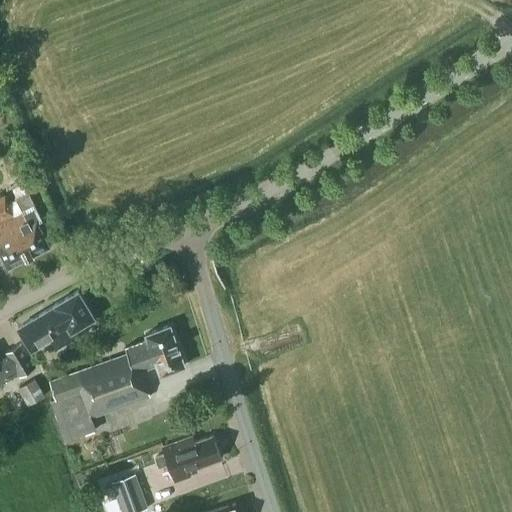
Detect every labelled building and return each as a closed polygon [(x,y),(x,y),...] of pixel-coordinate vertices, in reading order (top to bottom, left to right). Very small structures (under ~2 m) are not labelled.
[(5,195),(0,197),(0,248),(8,266),(49,245),(39,222),(42,221),(29,193),(9,203),(5,195)] [(155,262),(160,271),(167,267),(163,258),(155,262)] [(80,335),(75,327),(94,316),(78,289),(54,303),(55,304),(17,326),(31,349),(51,337),(58,349),(80,335)] [(112,330),(127,321),(122,313),(107,322),(112,330)] [(49,380),(56,398),(51,400),(66,439),(97,428),(93,417),(150,396),(140,369),(157,363),(161,373),(185,365),(170,324),(145,333),(147,339),(125,347),(127,352),(49,380)] [(0,384),(16,375),(17,376),(35,365),(21,341),(5,351),(6,352),(0,355),(0,384)] [(45,394),(35,377),(17,388),(28,405),(45,394)] [(212,435),(194,442),(192,436),(163,446),(165,452),(156,456),(159,465),(169,461),(175,479),(189,474),(187,469),(220,457),(212,435)] [(112,481),(122,511),(133,511),(148,507),(135,473),(112,481)] [(238,511),(235,502),(205,511),(238,511)]
